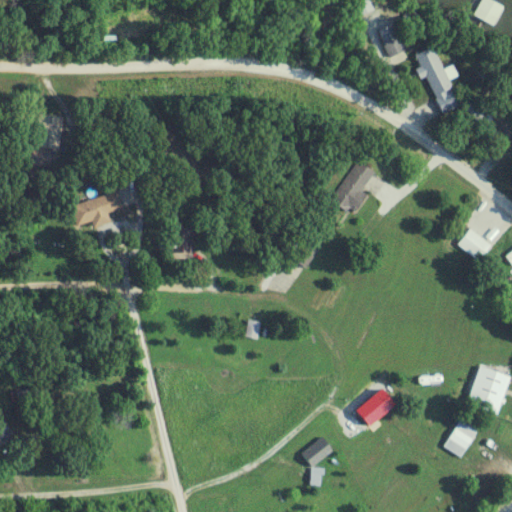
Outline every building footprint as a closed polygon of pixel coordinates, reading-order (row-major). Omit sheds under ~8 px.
[(392,66),(408,59),(398,36),(382,43),(392,66)] [(442,113),(458,107),(435,48),(414,55),(422,77),(427,75),(442,113)] [(466,108),(489,143),(499,137),(476,101),(466,108)] [(64,117),(39,114),(35,148),(60,151),(64,117)] [(367,196),(361,192),(375,173),(358,161),(332,200),(354,215),(367,196)] [(111,221),(109,215),(123,210),(116,192),(72,208),(81,233),(111,221)] [(192,258),(192,228),(173,228),(173,258),(192,258)] [(477,263),(491,247),(471,229),(458,245),(477,263)] [(246,336),(257,339),(260,324),(249,321),(246,336)] [(468,405),(499,415),(511,377),(480,367),(468,405)] [(0,418),(0,448),(15,443),(4,417),(0,418)] [(478,433),(462,421),(444,447),(460,458),(478,433)] [(323,486),(324,469),(311,468),(310,486),(323,486)]
